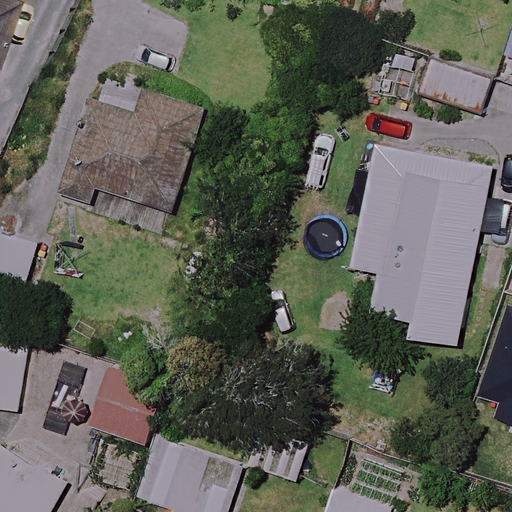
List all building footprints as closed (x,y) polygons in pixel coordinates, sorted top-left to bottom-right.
[(368,0),(338,0),(332,18),(360,27),(368,0)] [(0,48),(15,7),(0,1),(0,48)] [(494,79),(436,59),(425,92),(483,111),(494,79)] [(178,210),(213,102),(109,68),(70,191),(99,201),(104,187),(178,210)] [(498,165),(382,143),(359,266),(388,271),(380,311),(421,319),(418,335),(463,344),(498,165)] [(43,240),(0,226),(0,294),(24,302),(43,240)] [(0,406),(21,410),(36,336),(0,329),(0,406)] [(170,382),(106,363),(89,422),(152,441),(170,382)] [(511,491),(511,409),(493,404),(469,478),(511,491)] [(232,511),(247,463),(162,436),(144,497),(191,511),(232,511)] [(55,511),(73,479),(8,444),(0,455),(0,511),(55,511)] [(393,511),(395,508),(336,488),(328,511),(393,511)]
